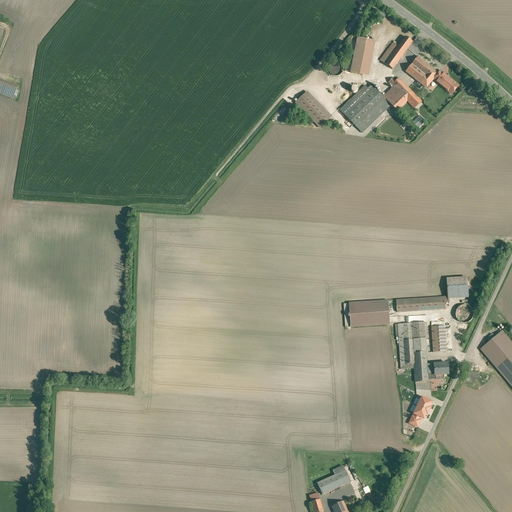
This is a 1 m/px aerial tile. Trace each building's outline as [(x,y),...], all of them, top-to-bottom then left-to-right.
[(392,70),(412,42),(405,37),(403,40),(398,36),(380,61),(392,70)] [(375,41),(357,38),(350,73),(368,77),(375,41)] [(433,80),(438,74),(417,57),(406,71),(426,88),(433,80)] [(440,71),(438,74),(433,80),(451,95),(458,86),(440,71)] [(414,109),(422,102),(399,78),(396,81),(393,78),(389,82),(393,87),(383,97),(372,85),(368,89),(365,86),(340,111),(362,133),(391,105),(397,111),(407,101),(414,109)] [(331,116),(308,91),(296,102),(320,127),(331,116)] [(447,279),(448,299),(468,298),(467,278),(447,279)] [(445,309),(444,297),(396,301),(397,313),(445,309)] [(388,301),(349,304),(350,327),(390,324),(388,301)] [(428,381),(428,380),(427,364),(427,354),(426,338),(428,338),(427,323),(413,324),(415,368),(416,382),(428,381)] [(401,369),(415,368),(413,324),(398,325),(399,341),(401,369)] [(445,326),(431,327),(433,352),(447,351),(445,326)] [(511,343),(502,332),(481,349),(511,386),(511,343)] [(448,363),(434,364),(427,364),(428,380),(436,380),(436,375),(448,375),(448,363)] [(469,371),(465,381),(474,385),(478,374),(469,371)] [(432,402),(422,397),(414,414),(415,415),(420,417),(424,419),(426,414),(427,414),(430,408),(429,408),(432,402)] [(419,419),(420,417),(415,415),(413,417),(412,416),(409,423),(417,427),(421,420),(419,419)] [(350,482),(343,466),(333,470),(335,475),(317,483),(320,490),(323,495),(350,482)] [(323,511),(320,499),(311,501),(314,511),(323,511)] [(334,511),(347,511),(343,502),(332,506),(334,511)]
